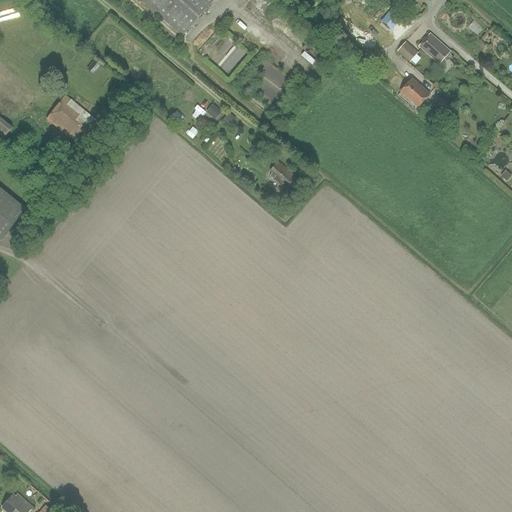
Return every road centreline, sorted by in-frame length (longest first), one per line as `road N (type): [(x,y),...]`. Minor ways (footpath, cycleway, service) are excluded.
road 1 (unclassified): [(267,144),(99,0)]
road 2 (unclassified): [(511,95),(442,40),(438,17),(448,0)]
